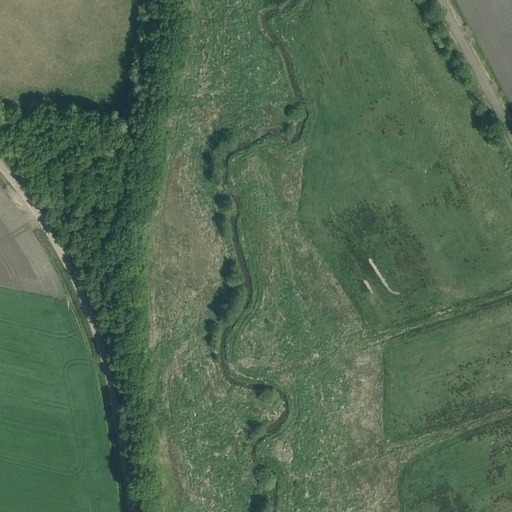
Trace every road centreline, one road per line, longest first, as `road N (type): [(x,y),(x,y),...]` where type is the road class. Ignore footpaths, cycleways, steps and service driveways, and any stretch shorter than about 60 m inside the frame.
road 1 (unclassified): [(132,511),(108,373),(87,309),(43,223),(0,165)]
road 2 (unclassified): [(511,136),(439,0)]
